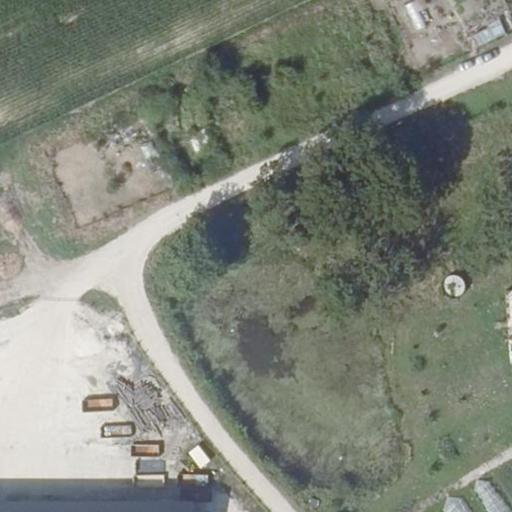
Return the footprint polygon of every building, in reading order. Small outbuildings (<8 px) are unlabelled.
[(405,4),(414,27),(424,23),(415,0),(405,4)] [(478,46),(507,34),(500,17),(471,28),(478,46)] [(203,128),(188,137),(196,150),(211,140),(203,128)] [(137,146),(148,172),(161,166),(150,141),(137,146)] [(443,291),(461,296),(466,279),(447,274),(443,291)]
